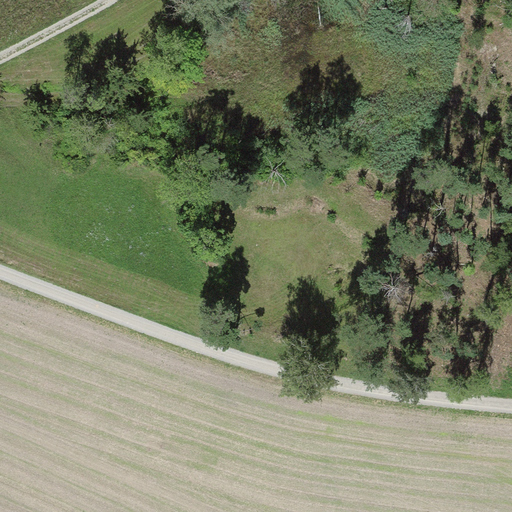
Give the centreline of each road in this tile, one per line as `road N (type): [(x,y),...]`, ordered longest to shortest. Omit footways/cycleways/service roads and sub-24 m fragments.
road 1 (track): [(511,407),(310,380),(0,271)]
road 2 (track): [(0,70),(123,0)]
